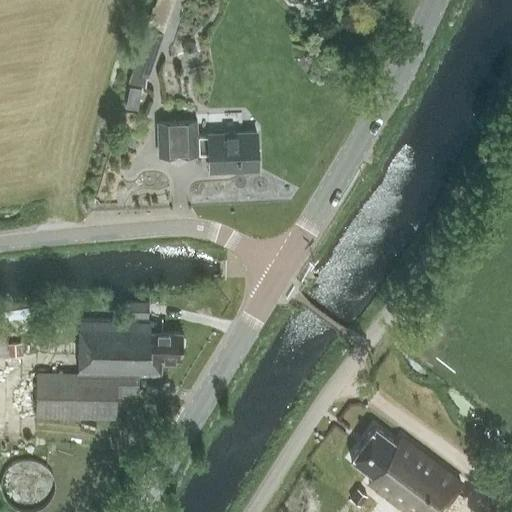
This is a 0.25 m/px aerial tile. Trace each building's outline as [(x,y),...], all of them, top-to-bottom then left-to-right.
[(158,0),(154,17),(172,22),(177,0),(158,0)] [(160,31),(147,27),(132,71),(144,75),(160,31)] [(125,106),(137,108),(141,88),(129,86),(125,106)] [(207,153),(208,171),(258,169),(257,132),(207,134),(207,135),(196,136),(196,121),(156,123),(157,156),(195,155),(195,154),(207,153)] [(125,301),(125,317),(148,318),(149,301),(125,301)] [(0,311),(0,353),(36,351),(34,310),(0,311)] [(181,360),(182,332),(149,331),(149,323),(78,321),(77,374),(36,373),(35,416),(115,418),(116,390),(137,391),(137,376),(159,376),(160,359),(181,360)] [(401,437),(396,444),(374,427),(350,458),(372,475),(368,481),(387,496),(391,491),(404,500),(400,506),(408,511),(437,511),(460,482),(401,437)] [(357,489),(350,499),(359,505),(366,495),(357,489)]
